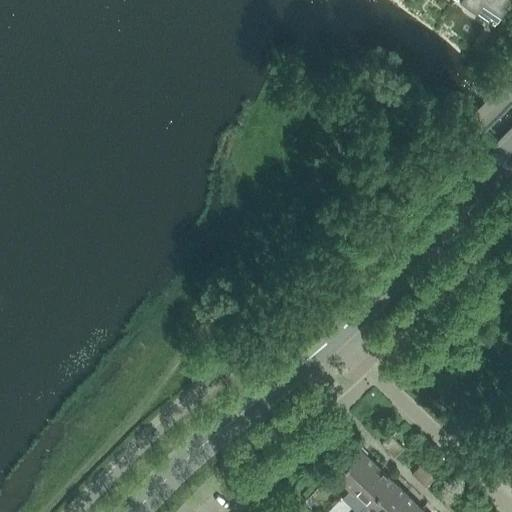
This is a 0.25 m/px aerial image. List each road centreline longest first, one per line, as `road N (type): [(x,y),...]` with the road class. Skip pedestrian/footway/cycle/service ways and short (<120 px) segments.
road 1 (tertiary): [(136,511),(342,330)]
road 2 (tertiary): [(342,330),(511,156)]
road 3 (residential): [(511,510),(385,376)]
